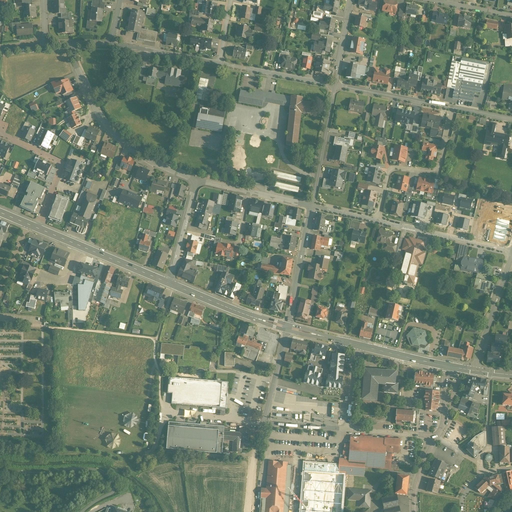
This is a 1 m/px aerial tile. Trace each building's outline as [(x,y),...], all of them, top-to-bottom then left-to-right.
[(101,1),(93,0),(92,0),(91,10),(93,10),(98,10),(98,7),(103,8),(104,5),(101,4),(101,1)] [(339,0),(330,0),(329,6),(325,6),(325,8),(317,7),(316,13),(323,14),(323,15),(324,15),(324,11),(329,12),(329,13),(337,14),(339,6),(338,6),(339,0)] [(359,0),(359,5),(365,6),(364,7),(369,8),(370,8),(371,3),(371,0),(359,0)] [(397,4),(384,1),(383,11),(384,12),(389,13),(390,12),(395,13),(397,4)] [(64,10),(63,2),(54,2),(55,14),(61,14),(63,14),(63,10),(64,10)] [(216,5),(207,4),(207,5),(203,5),(201,14),(202,14),(215,16),(216,5)] [(32,6),(26,7),(27,19),(36,18),(35,6),(32,6)] [(418,8),(407,6),(405,14),(410,15),(411,14),(416,15),(418,8)] [(155,11),(147,9),(146,16),(154,17),(155,11)] [(251,10),(243,9),(241,15),(240,19),(241,19),(249,21),(251,10)] [(98,10),(93,10),(91,21),(89,21),(89,22),(90,22),(89,29),(87,29),(95,30),(96,22),(101,23),(103,11),(98,10)] [(144,14),(132,12),(131,17),(132,18),(129,32),(140,34),(141,30),(142,24),(141,24),(142,20),(143,20),(144,14)] [(323,15),(313,13),(312,17),(316,17),(315,19),(322,21),(324,15),(323,15)] [(443,15),(437,14),(436,20),(435,23),(442,24),(442,25),(446,25),(448,17),(442,16),(443,15)] [(471,18),(460,15),(458,27),(469,30),(471,18)] [(362,18),(356,17),(355,27),(364,28),(366,19),(362,18)] [(201,21),(194,20),(194,19),(193,19),(192,25),(199,26),(201,25),(203,25),(203,28),(204,28),(203,31),(211,33),(213,22),(204,21),(202,21),(201,21)] [(335,21),(327,20),(326,25),(325,31),(333,33),(335,21)] [(497,23),(483,20),(481,26),(496,29),(497,23)] [(61,22),(59,22),(59,34),(72,33),(71,22),(69,22),(61,22)] [(21,26),(17,26),(17,27),(18,36),(33,35),(32,25),(21,26)] [(511,26),(506,27),(504,27),(504,33),(506,33),(507,35),(503,35),(503,39),(505,39),(505,46),(509,46),(509,45),(511,45),(511,44),(511,26)] [(248,28),(239,27),(238,34),(237,34),(237,38),(238,38),(251,40),(252,32),(248,31),(248,28)] [(157,33),(141,30),(140,34),(138,40),(155,43),(155,42),(157,34),(157,33)] [(174,36),(168,35),(166,45),(170,45),(170,46),(173,47),(173,46),(176,47),(177,41),(176,41),(177,38),(173,37),(174,36)] [(212,41),(191,37),(190,46),(196,46),(196,44),(201,45),(200,47),(211,49),(212,41)] [(364,41),(352,39),(351,46),(350,46),(350,49),(351,49),(350,53),(362,55),(364,41)] [(331,42),(323,41),(322,44),(321,52),(322,52),(329,53),(331,42)] [(322,44),(315,42),(314,52),(321,54),(322,52),(321,52),(322,44)] [(246,51),(235,48),(233,57),(240,58),(240,59),(244,60),(245,60),(246,51)] [(285,58),(283,57),(282,64),(281,67),(294,70),(295,64),(293,64),(294,59),(285,58)] [(303,57),(301,68),(309,70),(311,58),(303,57)] [(329,63),(321,61),(321,58),(318,58),(315,72),(327,74),(330,63),(329,63)] [(146,62),(137,60),(135,66),(145,68),(146,62)] [(486,65),(461,60),(460,63),(461,63),(458,80),(482,84),(484,73),(485,66),(486,65)] [(447,86),(447,88),(445,88),(454,89),(456,79),(458,80),(461,63),(460,63),(452,62),(448,82),(447,86)] [(357,67),(348,65),(346,78),(355,79),(356,75),(357,67)] [(366,68),(357,66),(357,67),(356,75),(364,76),(366,68)] [(165,84),(182,87),(184,77),(179,76),(181,71),(168,69),(167,74),(157,72),(158,70),(149,68),(148,77),(165,80),(165,84)] [(384,70),(383,74),(379,73),(377,69),(373,72),(374,74),(373,82),(387,85),(389,75),(389,71),(384,70)] [(374,74),(368,73),(366,80),(373,82),(374,74)] [(405,74),(400,73),(399,79),(397,87),(404,89),(407,90),(407,89),(408,89),(408,86),(409,81),(408,81),(404,80),(405,74)] [(413,76),(409,76),(408,81),(409,81),(408,86),(410,87),(411,86),(415,87),(416,86),(417,81),(418,76),(414,76),(413,76)] [(458,80),(456,79),(454,89),(452,99),(473,103),(475,92),(480,93),(482,84),(458,80)] [(67,80),(59,84),(58,80),(50,83),(53,90),(54,89),(56,94),(61,92),(62,95),(73,91),(67,80)] [(431,82),(425,81),(424,82),(423,82),(421,90),(429,92),(429,93),(433,94),(439,95),(441,87),(436,86),(436,83),(431,82)] [(302,98),(292,97),(291,98),(263,92),(262,96),(254,95),(254,94),(241,92),(241,91),(240,91),(238,102),(262,107),(263,102),(290,107),(290,108),(286,146),(297,147),(300,113),(312,115),(313,104),(302,103),(302,98)] [(511,92),(504,91),(503,93),(507,93),(505,100),(510,101),(510,103),(511,103),(511,92)] [(81,109),(76,98),(68,101),(64,103),(65,103),(66,103),(69,109),(68,109),(67,109),(69,114),(73,112),(81,109)] [(364,103),(350,101),(349,111),(362,113),(364,103)] [(385,108),(374,106),(372,115),(372,114),(378,115),(377,116),(383,118),(385,108)] [(217,109),(210,108),(209,111),(200,110),(199,115),(198,115),(196,128),(221,133),(224,120),(223,120),(225,111),(220,110),(220,109),(217,108),(217,109)] [(414,113),(398,110),(396,121),(407,123),(407,124),(410,125),(412,125),(412,124),(414,113)] [(75,116),(73,112),(69,114),(71,117),(68,119),(72,129),(79,126),(81,125),(79,122),(80,121),(78,118),(76,115),(75,116)] [(436,137),(437,129),(438,129),(438,126),(440,118),(427,115),(427,114),(423,114),(421,127),(425,128),(425,127),(431,128),(429,136),(436,138),(436,137)] [(383,118),(377,116),(375,127),(374,126),(374,127),(381,128),(383,118)] [(490,123),(489,126),(487,126),(487,127),(487,130),(489,130),(488,133),(494,134),(496,124),(490,123)] [(418,125),(412,124),(412,125),(410,125),(409,131),(410,131),(410,133),(417,134),(418,125)] [(444,128),(438,126),(438,129),(437,129),(436,137),(442,138),(444,128)] [(26,128),(22,137),(29,140),(34,131),(26,128)] [(99,132),(89,128),(85,138),(91,140),(95,142),(96,138),(99,132)] [(35,144),(46,149),(52,135),(41,130),(35,144)] [(72,136),(64,130),(59,137),(67,142),(72,136)] [(355,134),(349,133),(347,141),(344,140),(342,148),(346,149),(347,143),(353,144),(355,134)] [(488,133),(487,133),(485,147),(489,148),(490,145),(501,147),(506,148),(507,149),(509,137),(494,134),(488,133)] [(344,139),(335,138),(333,146),(337,147),(342,148),(344,140),(344,139)] [(382,139),(378,138),(378,142),(382,143),(382,147),(386,146),(385,140),(382,139)] [(4,143),(0,152),(0,154),(6,157),(11,146),(4,143)] [(116,148),(105,144),(103,148),(101,154),(112,158),(116,148)] [(415,145),(407,144),(406,148),(407,149),(406,151),(413,152),(415,145)] [(432,145),(423,144),(422,151),(428,152),(427,156),(426,156),(425,160),(432,162),(433,157),(435,158),(436,153),(435,153),(436,146),(432,145)] [(383,148),(374,146),(373,150),(372,150),(371,153),(372,154),(373,154),(374,155),(373,158),(381,160),(383,148)] [(406,148),(395,146),(392,160),(404,162),(405,159),(406,152),(406,151),(407,149),(406,148)] [(342,148),(337,147),(334,161),(344,163),(346,153),(345,153),(346,149),(347,149),(346,149),(342,148)] [(506,148),(501,147),(500,154),(498,154),(497,158),(504,159),(506,148)] [(131,160),(128,158),(127,159),(124,158),(122,162),(120,167),(121,168),(123,169),(124,169),(124,170),(126,171),(127,170),(129,171),(130,171),(134,162),(131,161),(131,160)] [(83,165),(71,160),(68,168),(68,167),(66,171),(67,172),(64,179),(76,183),(83,165)] [(149,172),(140,168),(136,178),(145,182),(149,172)] [(381,171),(370,169),(368,175),(379,178),(381,171)] [(329,188),(341,190),(345,172),(332,170),(329,188)] [(274,177),(301,183),(302,177),(275,171),(274,177)] [(379,178),(368,175),(367,182),(378,184),(379,178)] [(408,178),(399,176),(396,189),(405,192),(407,187),(408,178)] [(114,178),(111,186),(116,188),(119,180),(114,178)] [(425,180),(419,178),(417,185),(416,190),(424,192),(427,180),(425,179),(425,180)] [(166,183),(154,180),(151,192),(156,193),(157,190),(164,192),(166,183)] [(434,182),(428,181),(428,180),(427,180),(424,192),(431,193),(432,193),(433,188),(434,182)] [(299,193),(300,187),(279,183),(277,188),(299,193)] [(368,185),(359,183),(357,190),(365,192),(365,191),(366,191),(368,185)] [(29,194),(27,198),(26,198),(26,197),(22,206),(33,212),(37,203),(36,202),(38,198),(40,199),(44,190),(40,188),(40,189),(35,186),(32,184),(27,193),(29,194)] [(11,189),(0,185),(0,194),(7,198),(8,196),(11,189)] [(185,188),(177,186),(175,195),(178,196),(178,197),(182,198),(182,197),(183,197),(184,194),(185,191),(184,191),(185,188)] [(17,190),(11,187),(11,189),(8,196),(13,198),(13,199),(17,190)] [(412,188),(407,187),(405,192),(404,195),(411,197),(412,192),(412,188)] [(124,191),(119,202),(138,210),(142,198),(124,191)] [(366,191),(365,191),(365,192),(364,194),(363,195),(363,198),(363,200),(362,201),(361,203),(362,204),(361,206),(374,208),(375,203),(374,203),(377,194),(366,191)] [(88,193),(82,208),(78,206),(77,207),(76,210),(76,211),(80,213),(78,216),(74,214),(70,223),(78,226),(77,230),(77,231),(79,232),(80,232),(82,233),(85,231),(86,229),(86,228),(85,228),(89,220),(96,203),(95,203),(97,197),(88,193)] [(444,194),(442,204),(452,206),(454,196),(444,194)] [(57,196),(49,219),(61,223),(69,200),(57,196)] [(240,199),(230,197),(228,209),(238,211),(240,199)] [(461,200),(460,207),(470,210),(472,200),(465,199),(462,198),(461,200)] [(214,204),(205,201),(202,202),(199,214),(210,217),(214,204)] [(252,201),(250,212),(259,214),(261,203),(252,201)] [(402,204),(393,202),(392,206),(391,211),(390,215),(400,217),(402,209),(403,204),(402,204)] [(414,202),(411,216),(424,219),(427,205),(414,202)] [(154,207),(145,205),(143,213),(152,215),(154,207)] [(274,207),(267,205),(265,216),(272,218),(274,207)] [(301,211),(294,210),(292,218),(292,220),(296,221),(299,221),(301,211)] [(210,217),(199,214),(195,228),(201,230),(208,232),(209,227),(205,226),(208,217),(210,217)] [(436,224),(445,226),(448,216),(438,214),(436,224)] [(178,218),(169,215),(168,218),(167,218),(166,222),(167,222),(166,225),(175,227),(176,224),(177,224),(176,224),(177,221),(178,218)] [(326,217),(317,215),(314,231),(323,232),(327,233),(328,228),(329,223),(332,223),(333,218),(326,217)] [(283,217),(280,216),(278,224),(275,223),(274,228),(281,229),(283,217)] [(292,218),(287,217),(286,225),(291,226),(294,226),(296,221),(292,220),(292,218)] [(459,218),(457,228),(467,231),(469,220),(459,218)] [(492,239),(505,241),(509,221),(497,218),(495,228),(495,230),(494,230),(492,239)] [(0,246),(9,225),(0,221),(0,246)] [(360,224),(355,223),(351,222),(350,229),(358,231),(360,224)] [(234,224),(227,223),(227,224),(226,224),(225,226),(226,227),(225,234),(235,236),(237,225),(234,224)] [(252,227),(247,227),(247,230),(246,229),(246,233),(246,236),(256,238),(257,233),(257,229),(257,228),(252,227)] [(170,231),(167,238),(174,240),(176,232),(170,231)] [(392,234),(379,231),(377,242),(387,244),(385,250),(395,253),(397,245),(390,244),(392,234)] [(366,234),(353,232),(351,241),(356,242),(356,243),(359,243),(364,244),(366,234)] [(204,239),(192,235),(190,242),(197,243),(198,244),(197,244),(203,245),(204,239)] [(296,238),(286,236),(285,241),(284,250),(284,251),(293,252),(296,238)] [(321,238),(313,236),(311,250),(318,252),(319,245),(321,238)] [(281,240),(271,238),(269,248),(279,250),(281,240)] [(324,239),(321,238),(319,245),(328,246),(329,240),(324,239)] [(47,245),(34,240),(29,252),(32,253),(39,256),(42,257),(47,245)] [(415,243),(405,240),(403,248),(406,249),(401,267),(409,269),(407,274),(404,273),(403,276),(402,281),(413,283),(417,267),(413,265),(414,262),(421,265),(424,254),(421,253),(423,242),(416,240),(415,243)] [(150,243),(146,242),(141,241),(139,250),(148,252),(150,243)] [(190,242),(190,241),(189,241),(189,242),(188,245),(187,245),(187,248),(188,248),(187,252),(194,254),(195,254),(197,244),(198,244),(197,243),(190,242)] [(224,257),(224,256),(225,246),(220,245),(218,244),(217,247),(216,252),(216,253),(217,253),(219,253),(219,256),(224,257)] [(225,246),(224,256),(231,258),(232,257),(234,258),(236,250),(233,249),(234,247),(230,247),(230,246),(225,245),(225,246)] [(467,247),(459,245),(456,261),(462,263),(463,258),(464,258),(467,247)] [(159,248),(158,251),(152,265),(162,269),(170,250),(160,246),(160,247),(159,248)] [(64,253),(56,249),(51,261),(64,266),(67,258),(68,255),(64,253)] [(292,260),(283,258),(281,268),(280,274),(280,275),(289,276),(292,260)] [(464,258),(463,258),(462,263),(462,266),(461,270),(460,270),(462,271),(466,271),(466,270),(477,272),(479,273),(480,270),(482,260),(478,260),(475,259),(474,261),(464,258)] [(192,261),(185,259),(182,266),(189,268),(191,264),(192,261)] [(328,261),(318,259),(317,266),(322,267),(322,269),(327,270),(328,261)] [(98,269),(80,263),(77,273),(81,274),(91,277),(92,276),(95,278),(95,279),(98,269)] [(229,268),(218,265),(216,272),(223,273),(228,275),(229,268)] [(281,268),(261,265),(260,271),(280,274),(281,268)] [(317,266),(311,265),(310,267),(309,267),(308,271),(309,271),(308,278),(319,280),(320,280),(320,279),(321,279),(322,278),(323,276),(321,275),(320,275),(322,269),(322,267),(317,266)] [(23,269),(18,281),(28,285),(29,284),(31,280),(31,279),(33,273),(34,273),(35,270),(29,267),(25,266),(23,269)] [(60,269),(51,266),(49,272),(57,275),(60,269)] [(107,267),(101,281),(102,281),(108,284),(108,283),(110,279),(111,279),(114,270),(107,267)] [(182,267),(181,267),(178,276),(193,282),(197,274),(188,270),(182,267)] [(409,269),(401,267),(399,275),(403,276),(404,273),(407,274),(409,269)] [(479,273),(477,272),(475,279),(484,281),(486,272),(480,270),(479,273)] [(233,289),(225,286),(226,283),(231,285),(234,277),(228,275),(223,273),(220,281),(216,291),(215,292),(216,292),(216,293),(222,296),(221,297),(226,298),(232,300),(233,299),(234,299),(237,291),(238,292),(240,286),(235,284),(233,289)] [(80,279),(75,277),(72,285),(75,285),(75,301),(75,310),(75,311),(85,311),(88,300),(91,292),(90,292),(94,281),(95,279),(95,278),(92,276),(91,277),(81,274),(80,279)] [(130,280),(119,277),(116,284),(117,285),(121,286),(127,288),(130,280)] [(475,279),(473,289),(489,293),(491,282),(484,281),(475,279)] [(102,281),(95,301),(105,304),(111,285),(108,283),(108,284),(102,281)] [(268,285),(262,283),(260,288),(259,289),(264,291),(267,292),(268,285)] [(164,291),(148,285),(145,293),(144,295),(150,298),(149,301),(152,302),(153,300),(155,301),(156,299),(160,301),(160,299),(161,299),(164,291)] [(287,287),(280,286),(279,294),(280,295),(279,299),(285,300),(287,293),(286,293),(287,287)] [(257,296),(257,297),(249,295),(250,293),(245,291),(242,301),(246,302),(246,303),(247,303),(247,304),(250,305),(251,304),(259,307),(261,299),(264,291),(259,289),(260,288),(257,287),(254,295),(257,296)] [(115,289),(111,288),(109,295),(111,296),(110,299),(119,302),(123,291),(120,290),(115,289)] [(48,292),(38,289),(36,299),(40,300),(40,299),(45,301),(46,301),(47,296),(48,292)] [(61,293),(61,292),(54,293),(55,303),(60,303),(61,307),(61,310),(68,309),(69,309),(69,306),(69,302),(68,293),(61,293)] [(357,300),(350,298),(348,304),(355,306),(357,300)] [(186,304),(174,299),(170,309),(182,314),(186,304)] [(273,300),(272,300),(270,310),(274,311),(274,312),(277,313),(278,312),(279,311),(280,311),(282,304),(280,304),(281,302),(279,301),(273,300)] [(308,301),(301,300),(299,307),(307,309),(308,303),(308,301)] [(299,307),(297,317),(306,319),(307,319),(309,310),(310,306),(309,305),(310,303),(308,303),(307,309),(299,307)] [(203,309),(192,304),(187,316),(192,318),(193,319),(194,318),(195,313),(201,315),(203,309)] [(396,305),(392,304),(392,306),(389,305),(385,319),(397,322),(401,308),(396,307),(396,305)] [(344,309),(336,307),(335,312),(338,313),(335,323),(340,324),(339,325),(343,325),(343,324),(343,325),(344,321),(346,322),(347,318),(346,318),(347,315),(343,314),(344,309)] [(322,309),(318,308),(316,318),(319,319),(319,320),(323,321),(323,320),(324,320),(324,317),(326,317),(327,313),(325,312),(326,310),(325,310),(325,309),(323,308),(322,309)] [(380,311),(370,308),(368,314),(378,317),(380,311)] [(367,323),(363,322),(362,327),(361,327),(359,336),(365,337),(365,338),(370,339),(373,330),(372,330),(373,326),(367,325),(367,323)] [(243,345),(265,351),(267,343),(261,342),(261,343),(248,340),(249,335),(255,337),(258,327),(243,323),(241,332),(248,334),(247,338),(240,336),(237,346),(243,347),(243,345)] [(425,331),(413,328),(406,336),(406,337),(410,338),(412,345),(419,347),(420,345),(427,346),(429,344),(425,331)] [(502,336),(496,336),(495,345),(500,345),(506,346),(506,337),(502,336)] [(303,342),(293,340),(290,349),(305,353),(307,343),(303,342)] [(469,344),(461,342),(459,351),(462,352),(461,357),(470,359),(473,348),(472,348),(472,349),(468,348),(469,344)] [(183,350),(184,346),(161,343),(160,354),(178,356),(182,357),(183,350)] [(327,348),(316,345),(315,350),(311,349),(308,360),(315,362),(316,355),(319,355),(319,356),(325,357),(327,348)] [(495,345),(492,345),(491,354),(488,353),(487,362),(498,364),(500,345),(495,345)] [(199,348),(189,347),(189,350),(183,350),(182,357),(178,356),(177,366),(208,370),(210,352),(199,351),(199,348)] [(459,350),(449,348),(447,355),(447,356),(461,359),(461,357),(462,352),(459,351),(459,350)] [(245,349),(243,357),(258,361),(260,352),(245,349)] [(234,353),(225,353),(224,367),(234,367),(234,353)] [(344,356),(333,355),(332,362),(331,362),(330,371),(331,371),(338,372),(343,372),(344,356)] [(322,369),(308,366),(307,372),(306,372),(303,383),(318,387),(321,375),(322,369)] [(396,373),(367,371),(366,379),(364,379),(362,398),(370,398),(370,400),(376,401),(377,384),(384,384),(383,393),(397,394),(398,384),(395,384),(396,373)] [(434,375),(425,374),(425,372),(424,372),(422,371),(422,372),(416,371),(416,373),(415,373),(414,377),(413,376),(413,380),(414,380),(414,384),(420,384),(420,386),(431,387),(431,385),(433,386),(434,375)] [(331,376),(328,376),(327,382),(326,382),(325,388),(341,389),(342,377),(337,377),(331,376)] [(228,382),(169,377),(167,393),(172,394),(171,404),(213,407),(225,408),(226,394),(227,394),(228,382)] [(484,390),(483,395),(488,396),(488,388),(486,388),(486,387),(485,387),(486,380),(469,378),(462,398),(471,401),(471,402),(475,392),(479,390),(479,389),(484,390)] [(437,392),(425,391),(424,404),(426,404),(425,411),(436,412),(436,408),(438,408),(439,392),(437,392)] [(511,394),(508,394),(507,394),(503,394),(502,405),(507,406),(508,406),(511,406),(511,394)] [(471,401),(462,398),(458,408),(468,412),(470,407),(469,406),(471,401)] [(480,405),(472,402),(470,407),(468,412),(468,413),(471,415),(471,414),(472,411),(477,413),(480,405)] [(417,412),(396,410),(395,421),(396,421),(395,424),(401,425),(401,421),(410,422),(410,424),(416,425),(417,412)] [(224,426),(168,422),(166,449),(222,454),(223,439),(224,431),(224,426)] [(504,427),(492,428),(493,446),(499,446),(505,445),(504,427)] [(249,430),(240,429),(239,433),(224,431),(223,439),(235,440),(235,443),(233,442),(232,452),(236,452),(236,453),(237,453),(241,453),(241,449),(247,449),(247,446),(248,446),(249,430)] [(483,432),(475,437),(467,444),(470,447),(466,450),(475,458),(477,457),(477,456),(476,454),(484,446),(485,432),(483,432)] [(371,438),(361,437),(361,438),(351,437),(350,446),(349,460),(349,465),(364,467),(390,469),(391,452),(398,452),(399,440),(385,439),(385,440),(371,439),(371,438)] [(509,447),(507,447),(506,445),(505,445),(499,446),(499,447),(505,447),(505,450),(499,450),(499,454),(509,454),(509,447)] [(509,454),(499,454),(499,463),(500,463),(500,464),(504,464),(504,463),(509,463),(509,454)] [(345,459),(339,459),(339,466),(338,475),(344,475),(363,476),(364,467),(349,465),(349,460),(345,459)] [(477,465),(467,459),(465,463),(463,462),(460,467),(462,468),(454,480),(463,485),(467,480),(471,483),(472,483),(477,475),(477,465)] [(288,463),(269,461),(266,489),(261,489),(260,498),(266,499),(285,500),(288,463)] [(447,466),(436,461),(429,474),(440,479),(446,467),(447,466)] [(340,511),(344,475),(338,475),(339,466),(304,463),(300,511),(340,511)] [(456,471),(446,467),(440,479),(450,484),(456,471)] [(511,471),(501,473),(501,474),(504,484),(506,492),(511,490),(511,479),(511,476),(511,475),(511,471)] [(409,477),(397,475),(397,476),(396,484),(396,486),(395,490),(395,494),(407,496),(409,477)] [(497,475),(483,479),(489,486),(493,490),(494,490),(500,495),(500,494),(501,495),(503,493),(502,490),(497,486),(500,485),(497,475)] [(440,482),(430,479),(427,491),(436,494),(438,488),(440,489),(440,485),(439,485),(440,482)] [(489,486),(483,479),(474,488),(480,493),(481,494),(489,486)] [(370,491),(349,490),(348,499),(361,500),(360,507),(369,507),(370,491)] [(493,490),(487,498),(496,500),(500,495),(494,490),(493,490)] [(501,495),(500,494),(500,495),(496,500),(495,500),(500,504),(505,500),(501,495)] [(400,511),(397,495),(381,499),(384,511),(400,511)] [(283,511),(285,500),(266,499),(264,511),(283,511)] [(464,511),(476,511),(476,503),(471,503),(471,506),(465,506),(464,511)]
